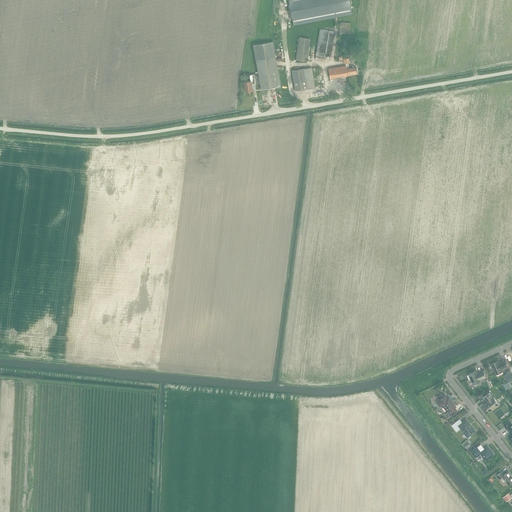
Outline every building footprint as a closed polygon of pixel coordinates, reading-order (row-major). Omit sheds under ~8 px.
[(288,0),(293,25),(352,14),(351,11),(349,0),(288,0)] [(349,34),(350,29),(350,23),(340,22),(340,27),(339,27),(339,32),(349,34)] [(325,53),(331,54),(335,32),(320,30),(316,52),(315,56),(325,57),(325,53)] [(295,60),(307,62),(310,39),(299,37),(295,60)] [(253,45),(261,89),(281,86),(273,41),(253,45)] [(356,67),(349,68),(348,63),(349,63),(349,58),(344,59),(345,64),(346,64),(346,66),(328,68),(330,78),(348,76),(347,75),(357,74),(356,67)] [(291,71),(295,91),(315,87),(311,67),(291,71)] [(244,82),(245,92),(252,91),(251,84),(251,82),(244,82)] [(502,369),(508,367),(505,361),(499,363),(498,361),(491,364),(496,374),(503,371),(502,369)] [(480,380),(486,377),(483,370),(477,373),(476,371),(468,374),(469,375),(467,375),(469,380),(471,379),(473,384),(481,381),(480,380)] [(494,397),(493,398),(489,393),(484,397),(488,402),(484,405),(490,411),(491,410),(492,410),(494,409),(494,407),(499,404),(494,397)] [(449,398),(448,399),(445,395),(438,400),(439,401),(437,402),(437,403),(438,403),(438,404),(438,405),(439,405),(440,406),(442,405),(448,412),(445,414),(448,418),(451,415),(451,416),(457,411),(454,407),(456,406),(449,398)] [(466,420),(462,423),(459,419),(452,425),(455,429),(459,426),(467,437),(475,431),(466,420)] [(486,461),(494,454),(487,446),(484,449),(483,447),(479,451),(476,448),(471,452),(476,457),(481,454),(486,461)] [(511,476),(508,472),(505,475),(502,471),(496,476),(499,479),(502,477),(508,485),(511,482),(511,476)] [(508,493),(503,497),(506,501),(511,498),(508,493)]
